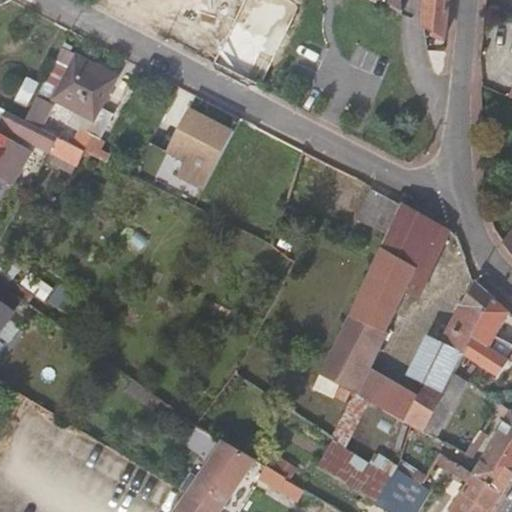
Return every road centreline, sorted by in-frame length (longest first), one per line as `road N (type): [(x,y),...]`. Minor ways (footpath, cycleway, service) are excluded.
road 1 (residential): [(53,0),(458,204)]
road 2 (tertiary): [(458,204),(465,0)]
